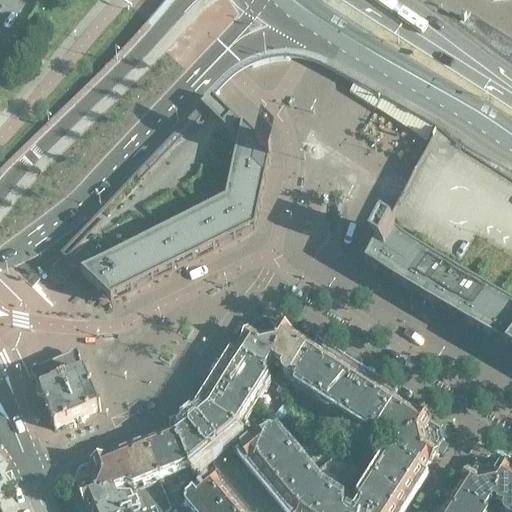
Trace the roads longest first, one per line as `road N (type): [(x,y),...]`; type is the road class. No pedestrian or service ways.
road 1 (residential): [(25,475),(178,410),(240,306),(253,298),(471,428)]
road 2 (tertiary): [(0,261),(85,197),(259,3)]
road 3 (secondary): [(259,3),(511,149)]
road 4 (tertiary): [(187,0),(161,36),(0,190)]
road 5 (tertiary): [(511,104),(342,0)]
road 6 (secondary): [(511,87),(398,0)]
